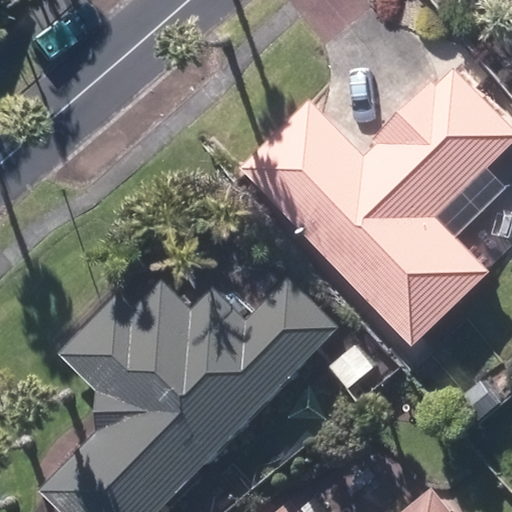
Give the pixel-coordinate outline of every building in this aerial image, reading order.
[(316,96),(248,163),(424,341),(495,269),(441,215),(511,145),(511,118),(460,66),(441,85),(436,80),(380,134),(384,139),(371,152),(316,96)] [(46,488),(70,511),(164,511),(343,326),(293,278),(252,320),(218,288),(196,310),(166,281),(137,311),(119,294),(62,354),(101,390),(101,430),(46,488)] [(333,366),(353,388),(378,366),(358,344),(333,366)] [(463,399),(482,420),(503,401),(485,380),(463,399)] [(278,511),(457,511),(437,487),(406,511),(306,511),(295,498),(278,511)]
